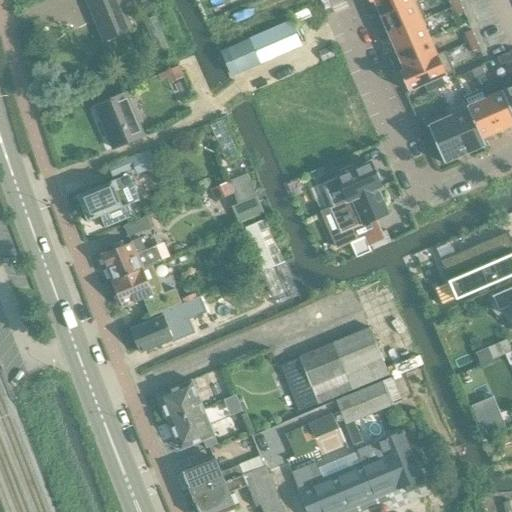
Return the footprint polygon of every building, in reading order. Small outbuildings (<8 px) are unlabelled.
[(119,0),(89,0),(87,1),(104,42),(132,30),(119,0)] [(422,0),(376,0),(374,1),(382,19),(419,3),(419,2),(423,0),(422,0)] [(419,3),(382,19),(390,37),(422,23),(422,22),(426,20),(419,3)] [(464,13),(460,4),(453,7),(457,17),(464,13)] [(157,54),(168,50),(154,17),(143,21),(157,54)] [(249,41),(213,57),(219,69),(226,66),(228,71),(256,59),(258,64),(300,45),(291,22),(249,41)] [(422,23),(390,37),(397,55),(430,40),(422,23)] [(471,30),(464,33),(468,43),(476,39),(471,30)] [(476,39),(468,43),(472,52),(480,49),(476,39)] [(430,40),(397,55),(404,70),(437,55),(430,40)] [(404,70),(400,72),(408,92),(424,85),(433,81),(442,77),(454,72),(445,52),(437,55),(404,70)] [(506,54),(497,58),(501,65),(510,61),(506,54)] [(178,65),(163,71),(168,82),(182,76),(178,65)] [(482,67),(473,70),(476,78),(485,74),(482,67)] [(473,70),(463,74),(467,82),(476,78),(473,70)] [(314,74),(278,89),(287,108),(308,159),(359,137),(337,86),(323,93),(314,74)] [(442,77),(433,81),(436,89),(445,85),(442,77)] [(511,78),(499,84),(511,113),(511,78)] [(436,89),(433,81),(424,85),(427,93),(436,89)] [(511,113),(499,84),(498,82),(481,90),(485,99),(499,132),(511,126),(511,113)] [(96,106),(113,149),(143,136),(125,94),(96,106)] [(485,99),(468,106),(483,139),(499,132),(485,99)] [(466,100),(445,109),(465,155),(484,146),(484,147),(486,146),(483,139),(468,106),(466,100)] [(446,113),(426,122),(433,139),(430,141),(435,153),(439,151),(444,164),(446,164),(445,163),(465,155),(445,109),(444,109),(446,113)] [(238,155),(223,121),(212,126),(227,159),(238,155)] [(157,167),(150,149),(108,167),(113,178),(134,169),(137,175),(157,167)] [(338,177),(323,184),(333,207),(330,209),(330,210),(378,189),(382,188),(370,162),(354,169),(352,165),(340,171),(341,175),(337,177),(338,177)] [(310,172),(313,180),(324,175),(321,168),(310,172)] [(256,196),(246,173),(228,181),(234,194),(238,203),(256,196)] [(88,222),(100,217),(105,228),(134,217),(129,205),(140,201),(129,175),(127,176),(77,196),(81,207),(79,210),(83,220),(87,220),(88,222)] [(228,181),(210,188),(216,202),(234,194),(228,181)] [(389,214),(378,189),(330,210),(341,234),(363,224),(363,225),(389,214)] [(125,226),(130,237),(152,228),(147,217),(125,226)] [(266,220),(246,229),(264,271),(284,263),(266,220)] [(380,229),(365,235),(369,246),(385,240),(380,229)] [(449,282),(435,288),(442,306),(457,300),(511,276),(511,241),(508,232),(440,261),(449,282)] [(152,263),(160,259),(155,246),(147,250),(143,239),(133,243),(133,244),(125,247),(124,243),(115,246),(117,250),(103,255),(113,281),(112,282),(113,283),(153,266),(152,263)] [(178,257),(180,263),(186,260),(184,254),(178,257)] [(299,296),(284,263),(264,271),(261,273),(275,306),(299,296)] [(165,295),(153,266),(113,283),(122,308),(144,299),(151,318),(182,306),(176,291),(165,295)] [(511,287),(492,296),(498,309),(511,304),(511,307),(511,287)] [(199,296),(184,303),(190,315),(204,309),(199,296)] [(185,317),(167,325),(163,316),(131,329),(141,353),(173,340),(173,339),(191,332),(185,317)] [(289,363),(281,367),(300,413),(319,404),(353,392),(353,391),(389,375),(382,359),(384,359),(370,328),(289,363)] [(481,352),(486,363),(493,359),(488,348),(481,352)] [(419,356),(389,368),(392,377),(400,374),(422,365),(419,356)] [(354,421),(402,401),(393,377),(336,400),(345,424),(354,421)] [(164,418),(168,420),(169,422),(203,409),(192,381),(158,395),(163,408),(162,413),(164,418)] [(493,397),(471,406),(484,436),(506,426),(493,397)] [(215,436),(204,409),(203,409),(169,422),(169,423),(169,428),(171,434),(175,437),(180,450),(215,436)] [(354,421),(345,424),(354,445),(362,442),(354,421)] [(365,460),(362,463),(353,467),(368,502),(388,494),(393,495),(400,493),(403,487),(422,479),(402,432),(361,449),(365,460)] [(259,458),(239,466),(243,476),(263,468),(259,458)] [(184,474),(182,478),(185,485),(189,487),(193,496),(243,476),(239,466),(220,474),(214,459),(184,471),(183,472),(183,473),(184,474)] [(304,511),(306,510),(307,511),(343,511),(368,502),(353,467),(335,475),(316,481),(309,465),(292,472),(298,489),(304,504),(301,505),(304,511)] [(243,476),(193,496),(197,505),(195,509),(195,511),(222,511),(234,508),(228,494),(247,486),(255,506),(260,505),(277,498),(265,467),(263,468),(243,476)] [(450,485),(457,506),(471,501),(464,480),(450,485)]
